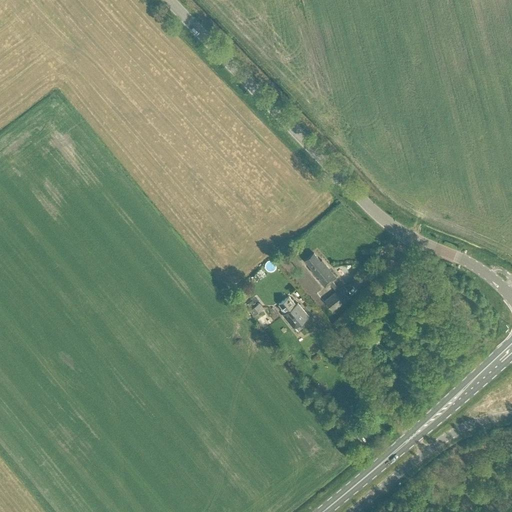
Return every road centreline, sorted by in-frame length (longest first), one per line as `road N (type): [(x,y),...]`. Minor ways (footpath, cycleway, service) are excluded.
road 1 (tertiary): [(511,297),(474,265),(378,215),(166,0)]
road 2 (unclassified): [(351,511),(443,438),(511,414)]
road 3 (primary): [(511,338),(404,443)]
road 4 (primary): [(404,443),(511,356)]
